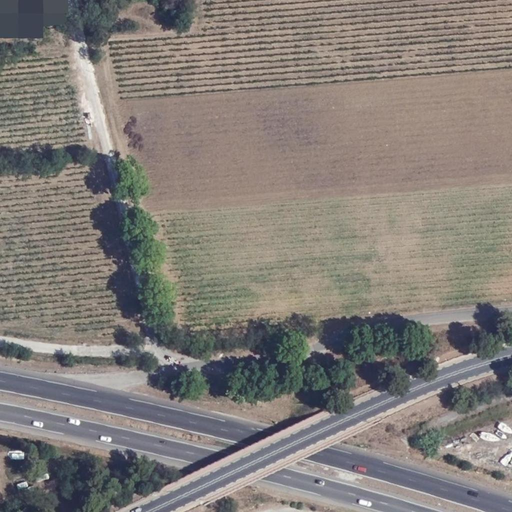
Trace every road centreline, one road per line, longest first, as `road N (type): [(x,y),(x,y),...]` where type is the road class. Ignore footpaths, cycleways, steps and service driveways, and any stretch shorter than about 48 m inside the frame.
road 1 (residential): [(69,0),(170,366),(264,362),(382,324),(511,312)]
road 2 (motorway): [(511,511),(252,435),(0,380)]
road 3 (motorway): [(0,412),(231,461),(414,511)]
road 4 (secondary): [(148,511),(355,414)]
road 5 (secondary): [(511,356),(355,414)]
